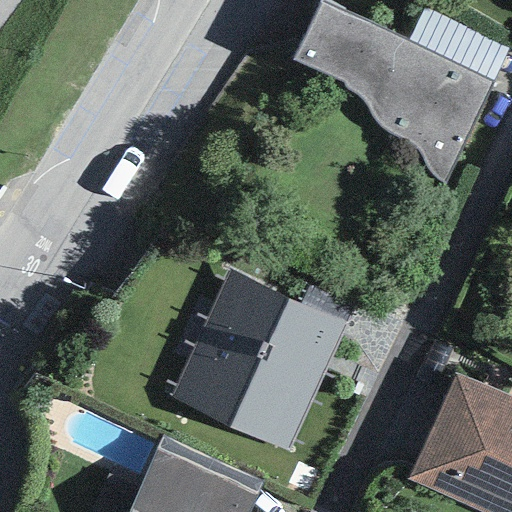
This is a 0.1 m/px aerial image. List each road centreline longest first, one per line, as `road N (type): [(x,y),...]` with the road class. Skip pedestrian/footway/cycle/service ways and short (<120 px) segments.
road 1 (residential): [(336,511),(511,160)]
road 2 (residential): [(0,292),(176,0)]
